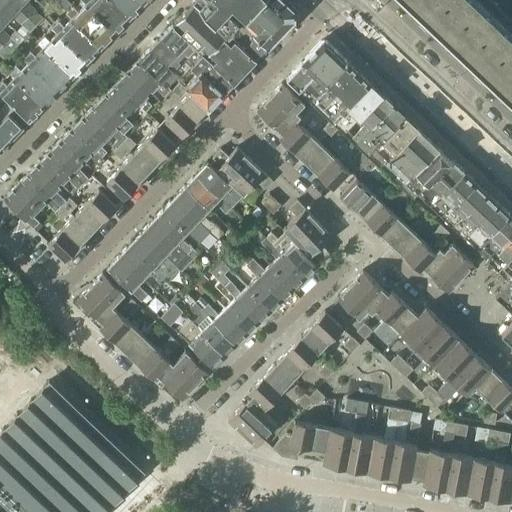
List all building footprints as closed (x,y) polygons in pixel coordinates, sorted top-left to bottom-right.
[(0,0),(0,16),(5,21),(12,14),(21,23),(22,23),(23,24),(30,31),(36,24),(8,0),(0,0)] [(8,0),(36,24),(42,18),(33,10),(24,1),(24,0),(8,0)] [(71,14),(101,44),(115,29),(85,0),(84,0),(85,0),(77,8),(72,3),(71,4),(66,0),(59,0),(57,2),(70,15),(71,14)] [(84,0),(85,0),(84,0),(85,0),(115,29),(129,14),(114,0),(84,0)] [(114,0),(129,14),(143,0),(142,0),(114,0)] [(192,0),(194,1),(227,32),(256,0),(192,0),(193,0),(192,0)] [(293,9),(282,0),(256,0),(227,32),(228,33),(255,58),(293,18),(293,9)] [(403,0),(511,102),(511,19),(491,0),(403,0)] [(194,1),(172,24),(195,46),(201,52),(207,57),(228,33),(227,32),(194,1)] [(51,24),(56,29),(87,58),(101,44),(71,14),(70,15),(63,23),(62,23),(57,18),(51,24)] [(0,41),(11,51),(17,45),(8,38),(8,37),(0,29),(0,26),(5,21),(0,16),(0,41)] [(30,31),(23,24),(17,31),(24,37),(30,31)] [(172,24),(161,35),(191,64),(193,62),(195,59),(189,53),(195,46),(172,24)] [(42,44),(72,73),(87,58),(56,29),(48,37),(44,33),(37,40),(41,45),(42,44)] [(232,82),(255,58),(228,33),(207,57),(232,82)] [(161,35),(149,47),(177,74),(180,76),(189,66),(191,64),(161,35)] [(296,88),(297,90),(335,49),(323,38),(303,59),(285,78),(295,88),(295,89),(296,88)] [(0,53),(5,58),(11,51),(0,41),(0,53)] [(28,58),(58,87),(72,73),(42,44),(41,45),(34,52),(30,48),(23,55),(27,59),(28,58)] [(149,47),(138,59),(167,85),(177,74),(149,47)] [(297,90),(308,100),(346,60),(335,49),(297,90)] [(195,59),(193,62),(224,91),(232,82),(207,57),(201,52),(195,59)] [(13,74),(43,103),(58,87),(28,58),(27,59),(20,67),(13,74)] [(128,70),(151,91),(156,87),(162,92),(164,95),(170,89),(168,86),(167,85),(138,59),(128,70)] [(329,120),(332,123),(370,82),(347,60),(346,60),(308,100),(329,120)] [(193,62),(191,64),(189,66),(196,73),(186,84),(178,78),(176,80),(179,82),(186,90),(189,92),(207,109),(224,91),(193,62)] [(128,70),(116,82),(139,104),(145,110),(150,104),(144,98),(151,91),(128,70)] [(13,102),(14,103),(28,118),(43,103),(13,74),(5,81),(3,78),(0,80),(0,89),(2,92),(8,97),(9,99),(13,102)] [(116,82),(105,92),(128,115),(139,104),(116,82)] [(186,90),(179,82),(171,90),(179,97),(186,90)] [(273,91),(288,105),(295,111),(303,103),(282,82),(273,91)] [(337,128),(343,133),(358,117),(381,93),(370,82),(332,123),(337,128)] [(257,109),(271,123),(288,105),(273,91),(257,109)] [(105,92),(93,105),(123,133),(132,124),(125,118),(128,115),(105,92)] [(207,109),(189,92),(164,119),(182,136),(207,109)] [(364,123),(349,139),(355,144),(393,104),(381,93),(358,117),(364,123)] [(0,107),(0,117),(7,110),(14,103),(13,102),(9,99),(0,107)] [(0,117),(0,146),(28,118),(14,103),(7,110),(0,117)] [(360,149),(367,155),(404,115),(393,104),(355,144),(360,149)] [(93,105),(81,117),(105,139),(110,133),(117,140),(112,146),(115,149),(121,144),(127,137),(123,133),(93,105)] [(282,134),(295,120),(299,115),(295,111),(288,105),(271,123),(282,134)] [(375,164),(378,166),(416,126),(404,115),(367,155),(368,156),(375,164)] [(81,117),(71,128),(100,156),(105,151),(99,145),(105,139),(81,117)] [(278,137),(286,144),(302,127),(295,120),(282,134),(278,137)] [(337,128),(332,123),(329,120),(322,128),(330,135),(337,128)] [(378,166),(390,177),(428,137),(416,126),(378,166)] [(286,144),(306,163),(322,146),(302,127),(286,144)] [(71,128),(60,139),(85,164),(88,161),(85,159),(89,155),(93,161),(100,165),(104,160),(100,156),(71,128)] [(157,128),(131,154),(149,171),(174,144),(157,128)] [(127,136),(127,137),(121,144),(128,151),(135,144),(127,136)] [(417,194),(418,195),(419,193),(407,182),(439,147),(428,137),(390,177),(398,185),(406,192),(413,199),(417,194)] [(49,151),(78,179),(82,182),(83,183),(87,178),(77,168),(80,164),(83,166),(85,164),(60,139),(49,151)] [(128,151),(121,144),(115,149),(112,152),(120,159),(128,151)] [(220,164),(216,169),(225,178),(246,155),(236,146),(228,155),(220,148),(212,156),(220,164)] [(322,146),(306,163),(332,188),(348,170),(322,146)] [(407,182),(419,193),(451,159),(439,147),(407,182)] [(353,157),(361,164),(368,156),(367,155),(360,149),(353,157)] [(49,151),(38,162),(61,184),(67,178),(77,188),(82,182),(78,179),(49,151)] [(149,171),(131,154),(106,181),(123,198),(149,171)] [(272,180),(246,155),(225,178),(243,194),(256,181),(264,188),(272,180)] [(368,156),(361,164),(368,171),(375,164),(368,156)] [(418,195),(429,206),(463,170),(451,159),(419,193),(418,195)] [(207,161),(195,174),(231,207),(243,194),(225,178),(216,169),(207,161)] [(38,162),(26,174),(60,206),(61,205),(64,202),(60,198),(61,197),(55,190),(61,184),(38,162)] [(429,206),(442,218),(475,182),(463,170),(429,206)] [(26,174),(14,186),(38,208),(46,200),(57,210),(60,206),(26,174)] [(195,174),(184,185),(208,208),(214,202),(222,209),(221,210),(225,213),(231,207),(195,174)] [(339,194),(366,220),(382,202),(355,177),(339,194)] [(442,218),(453,228),(486,193),(475,182),(442,218)] [(173,197),(216,237),(217,238),(223,232),(214,224),(210,220),(210,221),(202,214),(208,208),(184,185),(173,197)] [(406,192),(398,185),(391,193),(399,200),(406,192)] [(38,208),(14,186),(3,197),(34,228),(39,223),(37,221),(31,215),(38,208)] [(98,189),(73,216),(90,232),(115,206),(98,189)] [(261,202),(273,213),(281,204),(269,193),(261,202)] [(453,228),(463,238),(497,202),(486,193),(453,228)] [(173,197),(162,209),(186,231),(192,225),(199,232),(198,233),(209,243),(216,237),(173,197)] [(69,198),(64,202),(61,205),(69,213),(76,205),(69,198)] [(283,229),(284,230),(299,246),(320,224),(297,199),(289,207),(296,215),(283,229)] [(366,220),(392,245),(409,227),(382,202),(366,220)] [(463,238),(475,249),(508,213),(497,202),(463,238)] [(69,213),(61,205),(60,206),(57,210),(54,213),(62,220),(69,213)] [(251,212),(258,218),(264,211),(258,205),(251,212)] [(162,209),(151,220),(192,259),(198,253),(188,244),(187,245),(180,238),(186,231),(162,209)] [(475,249),(485,259),(511,230),(511,216),(508,213),(475,249)] [(90,232),(73,216),(48,243),(65,259),(90,232)] [(140,232),(176,266),(181,271),(192,259),(151,220),(140,232)] [(330,235),(320,224),(299,246),(308,256),(313,251),(321,260),(329,252),(322,244),(330,235)] [(433,233),(441,240),(448,232),(440,225),(433,233)] [(392,245),(415,267),(432,249),(409,227),(392,245)] [(271,232),(265,236),(304,276),(316,264),(308,256),(299,246),(284,230),(277,238),(271,232)] [(494,268),(498,271),(500,268),(511,255),(511,230),(485,259),(487,260),(486,261),(487,261),(494,267),(493,267),(494,268)] [(140,232),(130,243),(165,277),(172,285),(178,279),(171,272),(176,266),(140,232)] [(276,257),(269,264),(292,287),(304,276),(265,236),(263,234),(259,237),(263,240),(260,242),(276,257)] [(425,269),(433,277),(447,263),(459,250),(451,242),(443,251),(425,269)] [(130,243),(118,255),(142,278),(148,271),(156,278),(155,279),(159,283),(165,277),(130,243)] [(422,266),(425,269),(443,251),(439,247),(434,252),(432,249),(415,267),(419,270),(422,266)] [(459,250),(447,263),(461,276),(473,263),(459,250)] [(118,255),(106,267),(141,301),(147,294),(137,283),(142,278),(118,255)] [(511,264),(511,255),(500,268),(498,271),(500,273),(500,274),(501,274),(504,269),(505,270),(511,264)] [(206,268),(219,281),(257,321),(269,309),(246,286),(240,292),(224,274),(229,269),(218,258),(206,268)] [(252,259),(247,264),(281,298),(292,287),(269,264),(263,270),(252,259)] [(447,263),(433,277),(447,290),(461,276),(447,263)] [(252,280),(246,286),(269,309),(281,298),(247,264),(242,269),(252,280)] [(363,270),(350,283),(367,299),(380,286),(363,270)] [(77,299),(93,315),(119,287),(102,272),(77,299)] [(494,294),(511,310),(511,276),(508,281),(494,294)] [(229,302),(223,308),(246,332),(257,321),(219,281),(214,286),(219,291),(229,302)] [(371,313),(376,309),(376,308),(367,299),(350,283),(337,297),(359,318),(367,309),(371,313)] [(376,309),(401,332),(417,315),(391,291),(388,294),(380,286),(367,299),(376,308),(376,309)] [(99,327),(108,335),(124,318),(112,306),(124,292),(119,287),(93,315),(102,323),(99,327)] [(169,294),(176,300),(183,293),(176,287),(169,294)] [(139,306),(131,299),(124,307),(132,314),(139,306)] [(192,322),(200,330),(224,353),(234,343),(202,309),(195,302),(190,307),(199,316),(192,322)] [(161,317),(170,325),(182,311),(174,303),(161,317)] [(207,304),(202,309),(234,343),(246,332),(223,308),(217,314),(207,304)] [(401,332),(417,348),(442,322),(425,306),(417,315),(401,332)] [(324,311),(299,337),(316,354),(341,327),(324,311)] [(108,335),(125,352),(142,334),(139,331),(124,318),(108,335)] [(224,353),(200,330),(192,322),(190,320),(178,332),(184,337),(188,342),(211,366),(224,353)] [(508,341),(511,344),(511,321),(501,334),(501,335),(508,341)] [(425,355),(433,363),(458,337),(442,322),(417,348),(425,355)] [(356,331),(364,338),(371,330),(364,323),(356,331)] [(125,352),(142,368),(159,350),(142,334),(125,352)] [(156,374),(164,382),(190,354),(185,350),(172,363),(166,357),(178,343),(170,336),(163,344),(165,345),(160,351),(159,350),(142,368),(152,377),(156,374)] [(343,344),(351,352),(359,344),(351,336),(343,344)] [(299,337),(274,364),(291,380),(316,354),(299,337)] [(433,363),(449,378),(473,352),(458,337),(433,363)] [(417,348),(404,361),(397,369),(405,377),(425,355),(417,348)] [(465,394),(473,385),(490,367),(473,352),(449,378),(458,387),(465,394)] [(190,354),(164,382),(181,398),(207,371),(190,354)] [(389,362),(397,369),(404,361),(397,354),(389,362)] [(318,371),(326,378),(333,370),(325,363),(318,371)] [(274,364),(258,380),(275,397),(291,380),(274,364)] [(511,388),(490,367),(473,385),(499,409),(511,395),(511,388)] [(442,405),(458,387),(449,378),(436,391),(443,398),(439,403),(442,405)] [(252,393),(244,402),(257,415),(263,410),(275,397),(258,380),(248,390),(252,393)] [(17,413),(0,431),(0,511),(100,511),(120,492),(124,487),(136,474),(136,475),(141,469),(139,467),(139,468),(125,455),(110,441),(111,440),(109,438),(108,439),(95,427),(80,412),(78,410),(49,383),(50,383),(48,381),(46,383),(17,413)] [(421,392),(428,399),(436,391),(428,384),(421,392)] [(303,407),(304,408),(312,400),(316,404),(324,396),(316,389),(309,396),(305,393),(303,394),(297,401),(303,407)] [(436,391),(428,399),(436,406),(439,403),(443,398),(436,391)] [(344,409),(355,411),(357,400),(346,398),(344,409)] [(357,400),(355,411),(365,413),(367,402),(357,400)] [(257,415),(244,402),(228,419),(255,445),(276,423),(263,410),(257,415)] [(387,417),(397,419),(399,408),(389,406),(387,417)] [(399,408),(397,419),(407,421),(410,410),(399,408)] [(343,466),(365,470),(372,435),(361,433),(365,413),(355,411),(354,416),(343,466)] [(485,411),(483,422),(494,424),(496,413),(485,411)] [(354,416),(343,414),(340,429),(329,427),(324,450),(322,462),(343,466),(354,416)] [(365,470),(386,474),(393,439),(397,419),(387,417),(382,437),(372,435),(365,470)] [(286,432),(272,447),(281,455),(297,458),(299,446),(303,446),(324,450),(329,427),(305,422),(295,420),(294,420),(292,433),(286,432)] [(444,432),(453,433),(454,433),(456,423),(446,421),(444,432)] [(456,423),(454,433),(465,435),(467,425),(456,423)] [(497,441),(499,431),(476,426),(473,441),(486,443),(487,439),(497,441)] [(509,433),(499,431),(497,441),(507,443),(509,433)] [(429,448),(428,450),(423,477),(423,479),(422,483),(444,488),(451,452),(450,452),(453,433),(444,432),(440,450),(438,450),(429,448)] [(393,439),(386,474),(409,479),(416,443),(393,439)] [(497,441),(493,460),(487,496),(509,500),(511,483),(511,463),(504,462),(507,443),(497,441)] [(444,488),(466,492),(472,456),(451,452),(444,488)] [(466,492),(487,496),(493,460),(472,456),(466,492)]
